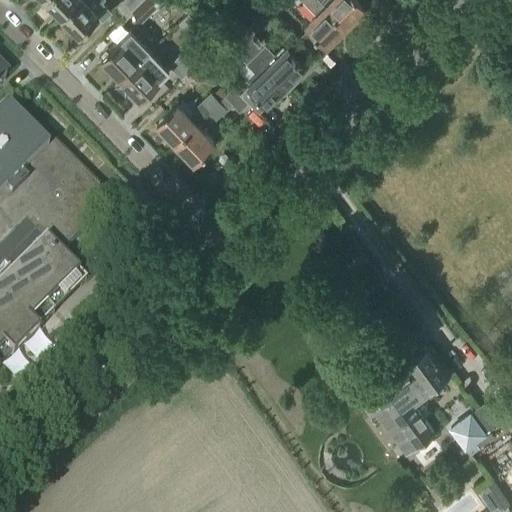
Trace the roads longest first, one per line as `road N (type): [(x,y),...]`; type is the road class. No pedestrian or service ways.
road 1 (tertiary): [(223,248),(468,0)]
road 2 (residential): [(223,248),(0,16)]
road 3 (tertiary): [(0,465),(223,248)]
